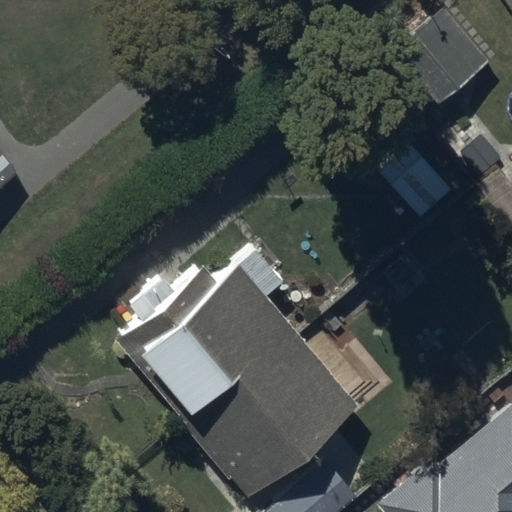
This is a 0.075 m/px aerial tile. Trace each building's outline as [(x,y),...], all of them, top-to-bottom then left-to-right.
[(511,0),(502,0),(511,14),(511,0)] [(482,54),(437,1),(384,45),(430,99),(482,54)] [(323,32),(246,88),(319,176),(353,147),(408,213),(444,183),(323,32)] [(0,154),(0,177),(11,169),(0,154)] [(198,259),(103,327),(239,488),(343,398),(258,290),(273,278),(251,244),(211,275),(198,259)] [(425,446),(367,495),(381,511),(511,511),(511,396),(508,392),(432,455),(425,446)] [(319,511),(343,491),(317,458),(259,509),(256,506),(248,511),(319,511)]
